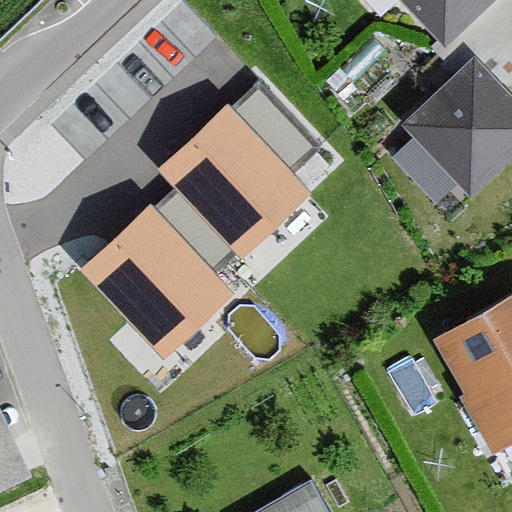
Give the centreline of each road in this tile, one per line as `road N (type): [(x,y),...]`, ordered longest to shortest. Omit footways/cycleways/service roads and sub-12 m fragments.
road 1 (residential): [(0,356),(58,511)]
road 2 (residential): [(0,92),(99,0)]
